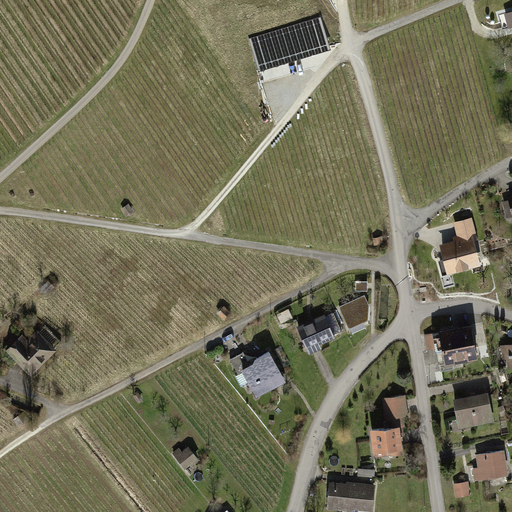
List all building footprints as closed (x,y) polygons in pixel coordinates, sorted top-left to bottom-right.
[(127,204),(120,209),(124,216),(132,212),(127,204)] [(454,238),(440,242),(447,272),(485,263),(479,239),(478,239),(472,216),(455,220),(458,234),(453,235),(454,238)] [(382,237),(375,238),(376,246),(383,245),(382,237)] [(368,280),(356,280),(357,289),(368,289),(368,280)] [(365,294),(339,305),(350,327),(368,318),(370,303),(365,294)] [(325,310),(295,324),(309,354),(324,347),(323,344),(338,337),(325,310)] [(472,324),(433,331),(439,362),(478,355),(472,324)] [(25,340),(20,335),(2,352),(25,376),(52,350),(34,331),(25,340)] [(511,342),(500,345),(503,359),(507,358),(509,366),(511,365),(511,342)] [(250,362),(241,367),(244,371),(238,374),(236,375),(241,385),(249,381),(257,396),(287,380),(270,348),(249,359),(250,362)] [(241,367),(250,362),(249,359),(244,351),(230,358),(238,374),(244,371),(241,367)] [(488,392),(452,399),(458,427),(493,420),(488,392)] [(387,425),(372,427),(376,456),(403,452),(401,436),(407,435),(404,416),(409,415),(406,394),(383,397),(387,425)] [(197,458),(184,443),(171,454),(183,469),(197,458)] [(503,448),(476,452),(480,477),(507,473),(503,448)] [(376,468),(359,467),(358,475),(375,476),(376,468)] [(470,479),(459,482),(463,496),(474,494),(470,479)] [(346,481),(330,480),(327,508),(355,510),(355,507),(372,508),(375,483),(346,480),(346,481)]
